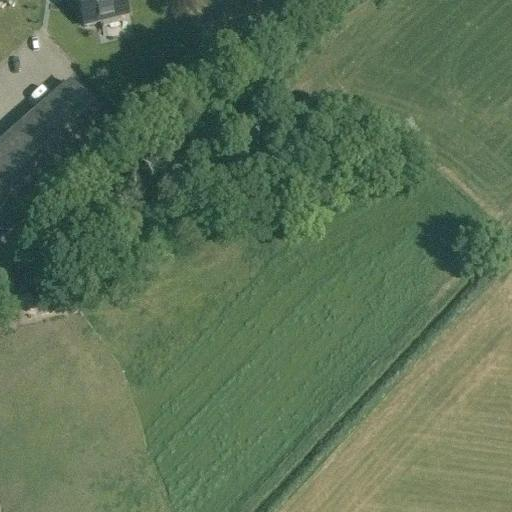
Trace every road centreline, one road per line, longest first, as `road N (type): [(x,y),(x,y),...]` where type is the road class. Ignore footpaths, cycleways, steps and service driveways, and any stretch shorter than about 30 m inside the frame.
road 1 (track): [(157,136),(325,0)]
road 2 (residential): [(157,136),(0,267)]
